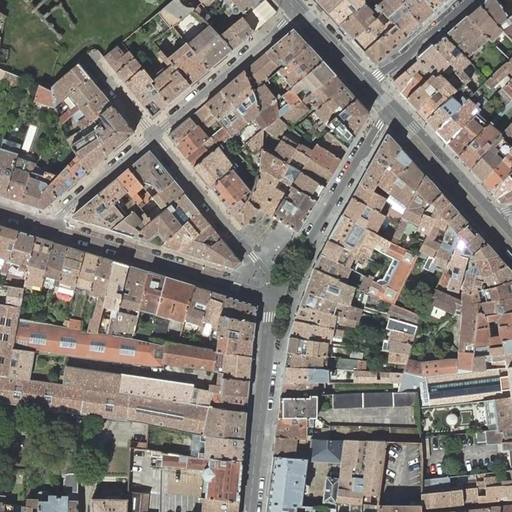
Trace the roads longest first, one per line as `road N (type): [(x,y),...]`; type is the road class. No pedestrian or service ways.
road 1 (residential): [(55,228),(277,297)]
road 2 (residential): [(396,106),(277,297)]
road 3 (residential): [(277,297),(251,511)]
road 4 (residential): [(151,134),(268,274),(277,297)]
road 5 (residential): [(151,134),(301,8)]
road 6 (secondary): [(496,217),(396,106)]
road 7 (residential): [(55,228),(59,212),(151,134)]
road 8 (residential): [(466,0),(367,85)]
